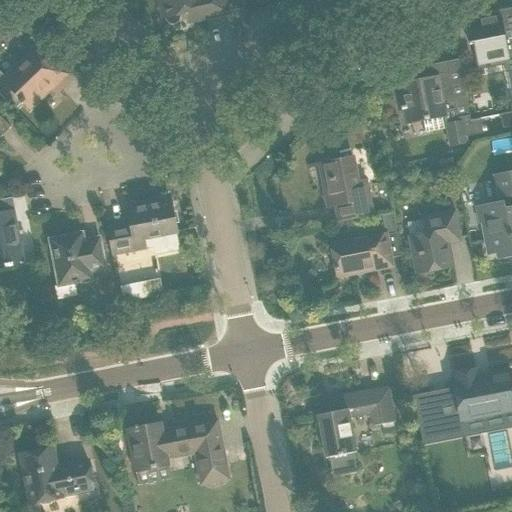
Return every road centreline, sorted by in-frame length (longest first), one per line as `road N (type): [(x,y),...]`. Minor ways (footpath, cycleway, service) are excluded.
road 1 (residential): [(155,50),(37,166),(45,199),(85,189),(147,153),(199,107)]
road 2 (residential): [(246,354),(511,304)]
road 3 (residential): [(246,354),(199,107)]
road 4 (residential): [(39,393),(246,354)]
road 5 (residential): [(277,511),(246,354)]
road 6 (residential): [(172,73),(322,26)]
